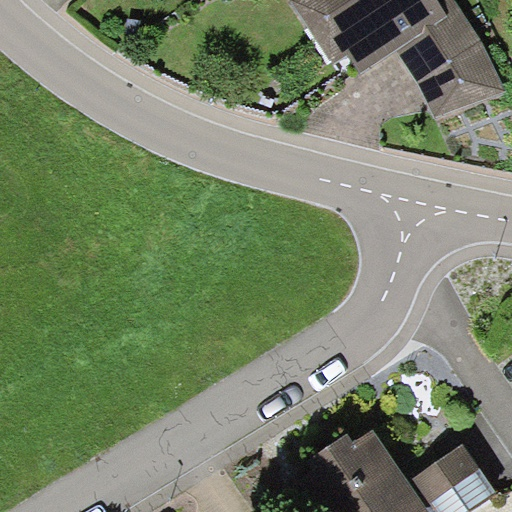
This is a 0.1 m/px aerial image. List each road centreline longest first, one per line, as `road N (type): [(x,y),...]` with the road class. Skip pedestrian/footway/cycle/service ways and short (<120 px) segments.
road 1 (residential): [(0,6),(101,85),(279,162),(511,212)]
road 2 (residential): [(71,511),(511,244)]
